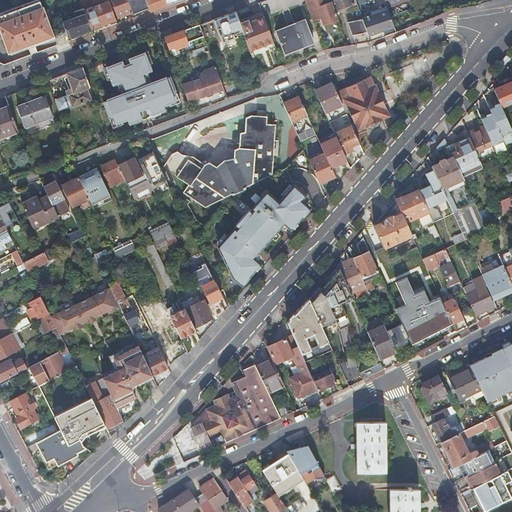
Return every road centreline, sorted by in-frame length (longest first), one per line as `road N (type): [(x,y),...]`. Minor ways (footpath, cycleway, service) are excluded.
road 1 (secondary): [(103,467),(511,27)]
road 2 (residential): [(511,19),(452,25),(250,93)]
road 3 (residential): [(250,93),(0,188)]
road 4 (residential): [(214,0),(0,79)]
road 5 (residential): [(211,463),(389,380)]
road 6 (residential): [(389,380),(454,511)]
road 7 (residential): [(511,317),(389,380)]
